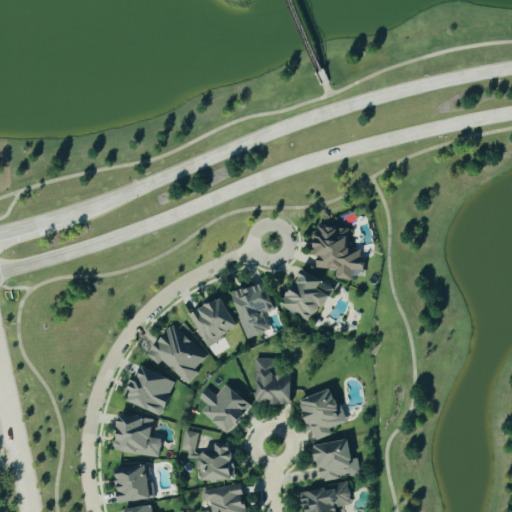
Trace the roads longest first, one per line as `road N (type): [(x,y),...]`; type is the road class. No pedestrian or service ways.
road 1 (secondary): [(0,275),(125,238),(293,170),(511,114)]
road 2 (secondary): [(511,69),(281,131),(43,224)]
road 3 (residential): [(273,245),(179,289),(116,357),(93,417),(94,511)]
road 4 (tertiary): [(0,365),(32,511)]
